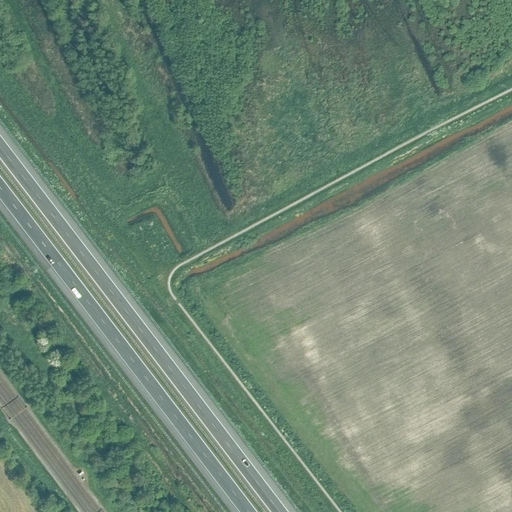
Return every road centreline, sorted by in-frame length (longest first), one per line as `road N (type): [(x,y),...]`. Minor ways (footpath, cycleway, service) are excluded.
road 1 (motorway): [(277,511),(0,148)]
road 2 (motorway): [(0,188),(246,511)]
